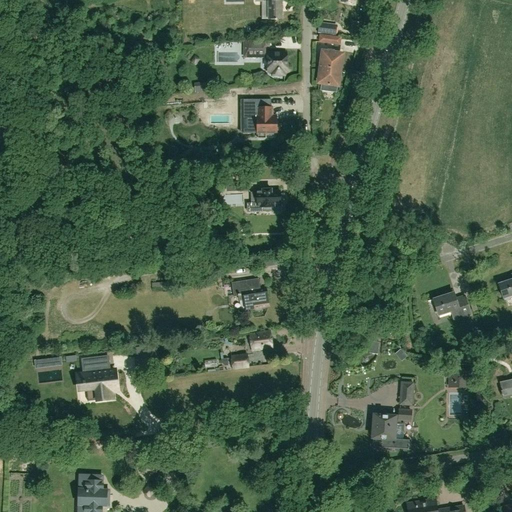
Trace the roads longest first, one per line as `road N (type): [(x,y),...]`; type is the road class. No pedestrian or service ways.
road 1 (secondary): [(308,511),(322,321),(404,0)]
road 2 (residential): [(312,167),(305,0)]
road 3 (residential): [(375,472),(511,448)]
